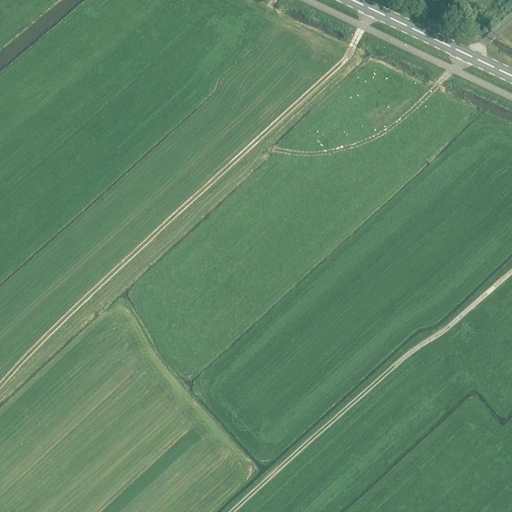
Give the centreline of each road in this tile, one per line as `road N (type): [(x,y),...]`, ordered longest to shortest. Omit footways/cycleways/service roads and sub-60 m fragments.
road 1 (track): [(0,389),(244,151),(343,150),(370,140),(399,124),(511,16)]
road 2 (track): [(232,511),(385,373),(511,275)]
road 3 (track): [(244,151),(341,63),(370,9)]
road 4 (primary): [(511,76),(351,0)]
